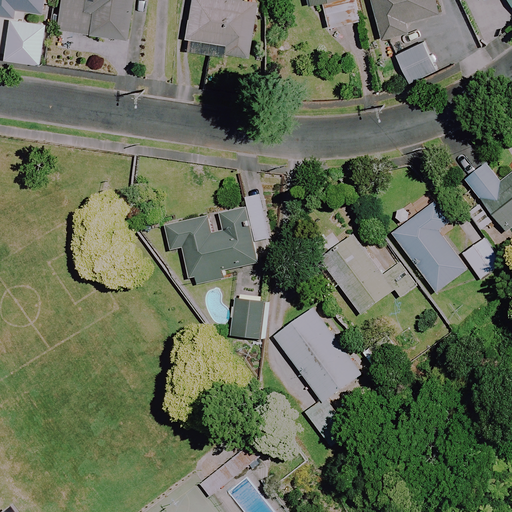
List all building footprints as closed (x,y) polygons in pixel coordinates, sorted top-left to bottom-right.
[(0,0),(0,12),(18,14),(19,10),(44,14),(45,0),(0,0)] [(64,0),(61,30),(130,38),(134,0),(64,0)] [(260,2),(246,0),(194,0),(190,39),(228,45),(226,54),(252,57),(260,2)] [(335,0),(325,4),(330,29),(363,21),(356,0),(335,0)] [(439,14),(435,0),(373,0),(384,39),(409,33),(407,22),(439,14)] [(47,24),(12,20),(8,61),(42,65),(47,24)] [(437,71),(425,43),(397,55),(410,83),(437,71)] [(215,67),(211,91),(244,96),(248,72),(229,69),(215,67)] [(511,175),(504,183),(489,165),(469,182),(511,233),(511,175)] [(455,223),(440,203),(397,235),(440,294),(471,272),(442,232),(455,223)] [(481,204),(468,214),(483,232),(496,222),(481,204)] [(251,221),(248,208),(168,227),(174,252),(186,249),(194,287),(227,280),(226,276),(263,267),(257,243),(272,240),(267,217),(251,221)] [(399,290),(358,236),(320,265),(338,288),(342,285),(366,315),(399,290)] [(506,266),(488,240),(466,255),(484,281),(506,266)] [(271,305),(240,301),(236,335),(267,339),(271,305)] [(367,375),(318,309),(279,338),(327,404),(367,375)] [(355,435),(334,406),(314,420),(335,449),(355,435)] [(252,447),(232,421),(182,458),(202,484),(252,447)] [(19,511),(12,501),(0,509),(0,511),(19,511)]
